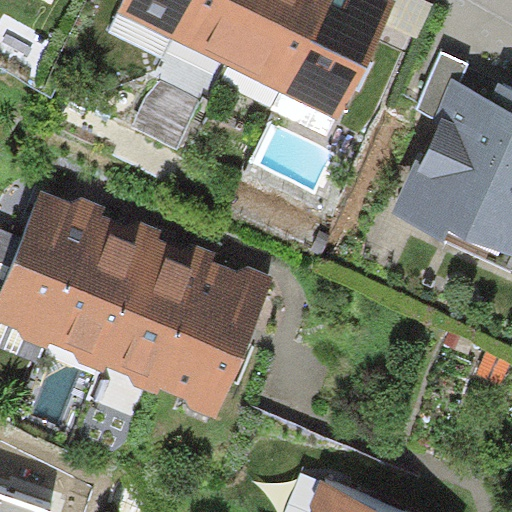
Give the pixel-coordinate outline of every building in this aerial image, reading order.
[(367,0),(155,0),(340,90),(381,7),(367,0)] [(511,97),(454,73),(406,185),(511,229),(511,97)] [(14,240),(0,274),(0,314),(213,402),(263,281),(36,188),(14,240)] [(0,274),(14,240),(0,233),(0,274)] [(50,511),(53,504),(0,486),(0,511),(50,511)] [(392,511),(322,487),(312,511),(392,511)]
